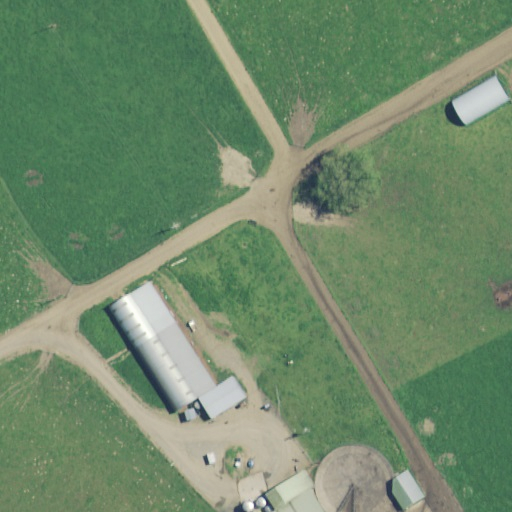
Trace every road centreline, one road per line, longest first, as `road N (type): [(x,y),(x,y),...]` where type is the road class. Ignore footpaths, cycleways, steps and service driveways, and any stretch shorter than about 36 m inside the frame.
road 1 (track): [(262,195),(467,511)]
road 2 (track): [(262,195),(0,351)]
road 3 (track): [(511,44),(295,172)]
road 4 (track): [(197,0),(295,172)]
